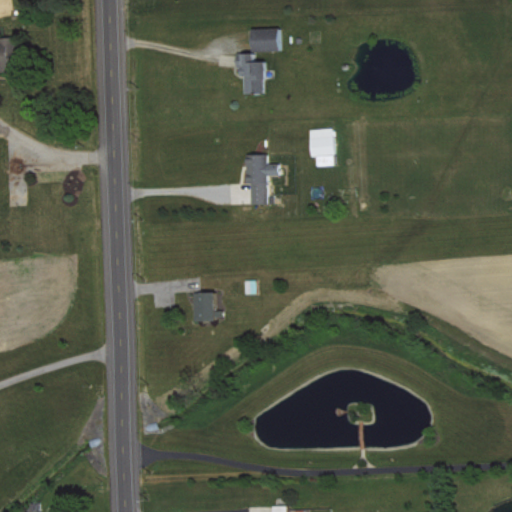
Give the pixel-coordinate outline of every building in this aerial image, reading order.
[(291,51),(290,29),(263,29),(263,52),(291,51)] [(0,73),(29,72),(28,38),(0,39),(0,73)] [(277,62),(265,62),(265,53),(248,54),(248,69),(254,69),(254,94),(274,94),(274,80),(277,80),(277,62)] [(328,167),(345,166),(343,129),(320,130),(321,157),(328,157),(328,167)] [(278,205),(278,176),(289,176),(289,164),(283,164),(283,155),(257,155),(257,184),(261,184),(262,205),(278,205)] [(226,292),(204,293),(204,321),(226,321),(226,292)]
